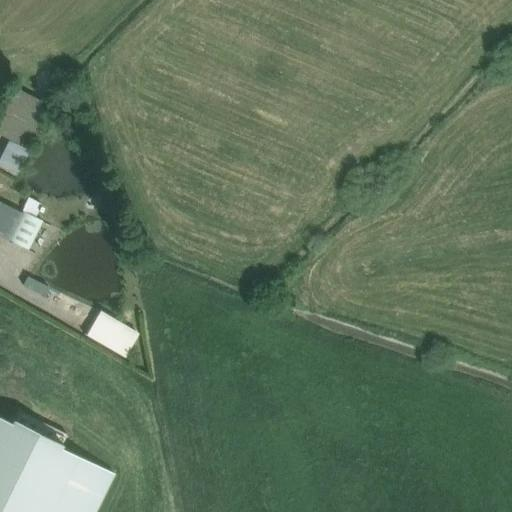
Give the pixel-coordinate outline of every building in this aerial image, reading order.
[(12,87),(0,109),(0,130),(21,91),(12,87)] [(21,91),(0,130),(0,134),(18,144),(41,101),(21,91)] [(41,101),(18,144),(27,149),(49,106),(41,101)] [(12,143),(1,164),(15,171),(26,150),(12,143)] [(0,239),(9,243),(22,217),(0,206),(0,239)] [(24,215),(10,244),(28,253),(42,224),(24,215)] [(52,300),(56,290),(33,281),(29,292),(52,300)] [(94,340),(134,362),(148,336),(108,315),(94,340)] [(0,418),(0,511),(95,511),(114,474),(60,447),(62,444),(13,419),(11,423),(0,418)]
